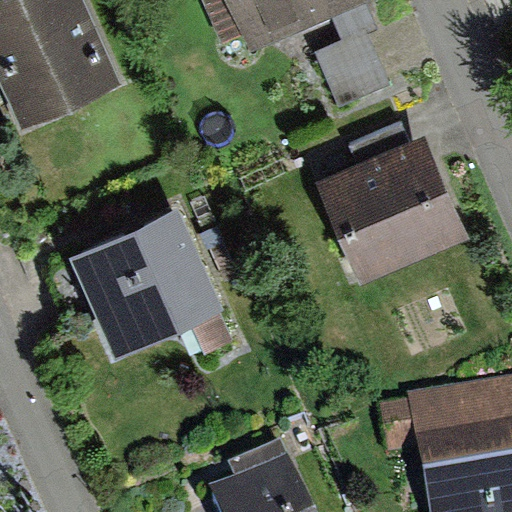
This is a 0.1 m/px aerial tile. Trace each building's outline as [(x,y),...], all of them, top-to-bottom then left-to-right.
[(84,0),(0,0),(0,69),(19,114),(116,72),(84,0)] [(229,0),(246,37),(323,5),(336,37),(311,48),(329,91),(373,72),(351,20),(357,17),(349,0),(229,0)] [(368,152),(319,173),(362,273),(468,228),(424,127),(410,134),(403,119),(361,137),(368,152)] [(191,307),(206,340),(227,330),(213,299),(225,293),(180,196),(71,246),(115,342),(191,307)] [(511,511),(511,383),(414,400),(433,511),(511,511)] [(236,481),(211,492),(220,511),(312,511),(282,443),(230,466),(236,481)]
